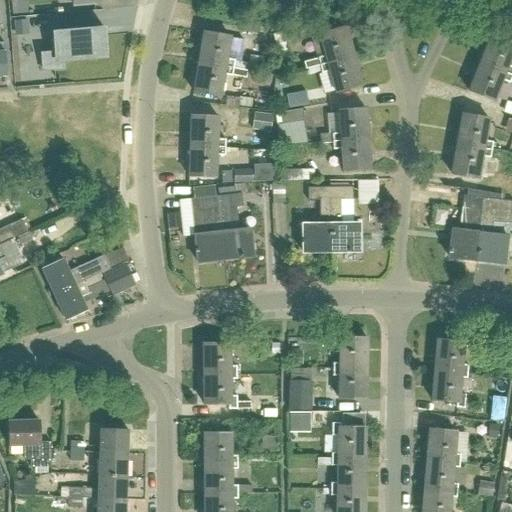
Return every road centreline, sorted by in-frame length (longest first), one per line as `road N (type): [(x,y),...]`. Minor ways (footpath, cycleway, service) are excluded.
road 1 (unclassified): [(167,314),(143,160),(157,35),(169,0)]
road 2 (residential): [(167,314),(283,300),(398,299)]
road 3 (residential): [(165,511),(164,403),(153,383),(95,344),(92,331)]
road 4 (residential): [(393,511),(398,299)]
road 5 (residential): [(398,299),(411,100)]
